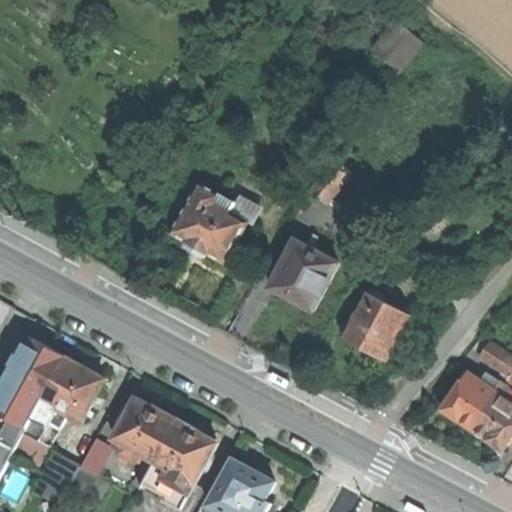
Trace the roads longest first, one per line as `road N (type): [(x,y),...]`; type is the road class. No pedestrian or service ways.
road 1 (secondary): [(0,258),(361,454)]
road 2 (residential): [(511,268),(361,454)]
road 3 (secondary): [(361,454),(475,511)]
road 4 (track): [(511,76),(416,0)]
